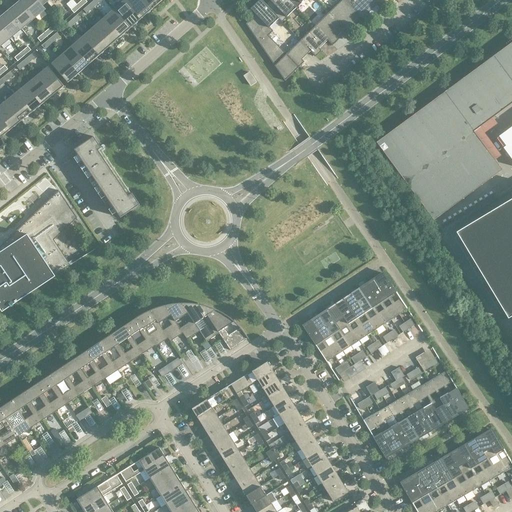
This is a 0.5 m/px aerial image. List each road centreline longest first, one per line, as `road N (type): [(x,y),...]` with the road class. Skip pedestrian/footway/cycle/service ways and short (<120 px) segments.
road 1 (secondary): [(268,175),(501,0)]
road 2 (residential): [(393,511),(277,327)]
road 3 (secondary): [(0,359),(136,271)]
road 4 (residential): [(159,407),(138,409),(47,472),(37,488)]
road 5 (residential): [(44,497),(165,417)]
road 6 (residential): [(159,407),(277,327)]
road 7 (residential): [(107,96),(211,3)]
road 8 (residential): [(0,184),(107,96)]
road 9 (residential): [(311,78),(412,0)]
